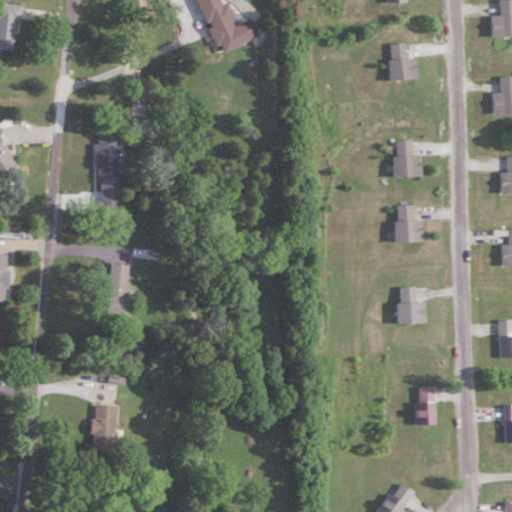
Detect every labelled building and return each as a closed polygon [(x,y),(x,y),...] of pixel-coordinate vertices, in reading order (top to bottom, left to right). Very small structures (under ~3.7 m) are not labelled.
[(511,0),(494,0),(495,16),(488,16),(488,35),(511,34),(511,0)] [(0,48),(10,50),(19,6),(0,2),(0,48)] [(208,17),(222,51),(246,40),(239,24),(232,27),(225,10),(208,17)] [(390,78),(414,78),(414,56),(406,56),(406,42),(390,42),(390,78)] [(511,112),(511,75),(497,76),(497,92),(490,92),(490,112),(511,112)] [(118,135),(96,134),(92,208),(114,209),(118,135)] [(0,177),(0,178),(18,167),(0,135),(0,177)] [(420,175),(420,154),(412,154),(412,139),(395,139),(395,175),(420,175)] [(511,191),(511,154),(501,155),(501,191),(511,191)] [(413,204),(396,204),(397,240),(422,239),(422,218),(413,219),(413,204)] [(511,263),(511,227),(507,227),(507,243),(500,243),(500,264),(511,263)] [(128,264),(105,263),(102,313),(126,314),(128,264)] [(399,323),(425,323),(425,300),(417,300),(417,285),(399,285),(399,323)] [(499,357),(511,356),(511,319),(499,320),(499,357)] [(415,387),(415,425),(434,425),(434,387),(415,387)] [(111,452),(115,406),(93,404),(88,449),(111,452)]
